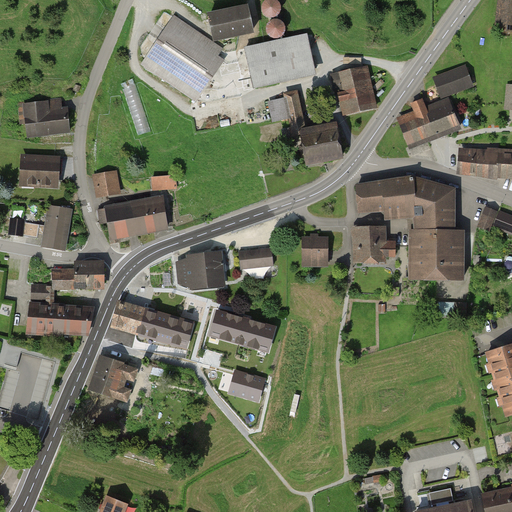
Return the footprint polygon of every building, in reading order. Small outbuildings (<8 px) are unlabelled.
[(511,0),(504,0),(502,31),(511,32),(511,0)] [(263,17),(265,19),(267,21),(270,21),(274,21),(277,19),(279,16),(280,13),(280,10),(279,7),(277,4),(274,2),(271,2),(268,2),(265,4),(263,6),(261,8),(261,11),(261,14),(263,17)] [(211,17),(216,40),(252,32),(247,8),(211,17)] [(176,19),(146,64),(199,100),(225,61),(219,57),(223,51),(176,19)] [(267,38),(269,40),(272,42),(275,42),(278,42),(281,40),(283,37),(285,34),(285,31),(284,28),(281,25),(279,23),(275,23),(272,23),(269,24),(267,27),(266,29),(265,32),(266,35),(267,38)] [(247,49),(255,87),(315,74),(307,36),(247,49)] [(336,74),(345,115),(375,108),(366,67),(336,74)] [(434,80),(441,96),(472,84),(466,68),(434,80)] [(293,132),(301,131),(303,130),(296,92),(285,94),(286,98),(269,101),(273,120),(290,117),(293,132)] [(400,120),(411,146),(460,126),(450,100),(426,110),(422,100),(413,104),(417,114),(400,120)] [(27,123),(28,136),(71,131),(68,109),(61,110),(60,101),(20,105),(22,124),(27,123)] [(305,148),(308,163),(344,156),(337,124),(303,130),(301,131),(303,141),(300,142),(302,148),(305,148)] [(463,150),(461,174),(499,178),(501,154),(463,150)] [(511,154),(501,154),(499,178),(511,178),(511,154)] [(23,158),(22,184),(57,185),(58,160),(23,158)] [(116,174),(96,177),(99,195),(119,192),(116,174)] [(153,178),(154,189),(177,188),(176,176),(153,178)] [(413,178),(358,186),(359,213),(386,211),(387,220),(415,218),(416,232),(454,233),(455,190),(413,178)] [(108,223),(112,244),(120,242),(119,236),(168,227),(164,199),(100,210),(101,224),(108,223)] [(64,250),(71,210),(51,206),(47,227),(45,236),(43,247),(64,250)] [(496,213),(492,211),(489,217),(484,215),(479,227),(489,231),(496,213)] [(511,217),(499,212),(494,226),(511,233),(511,217)] [(24,221),(13,220),(11,235),(22,236),(23,223),(24,221)] [(47,227),(23,223),(22,236),(37,238),(38,234),(45,236),(47,227)] [(385,229),(352,229),(353,235),(356,235),(355,263),(383,263),(383,256),(395,256),(396,241),(385,241),(385,229)] [(416,232),(411,232),(410,278),(463,279),(464,233),(454,233),(416,232)] [(304,239),(304,262),(327,262),(327,239),(319,239),(319,235),(311,235),(311,239),(304,239)] [(240,252),(241,270),(274,266),(272,249),(240,252)] [(227,286),(225,255),(191,257),(179,263),(181,285),(193,288),(227,286)] [(52,286),(52,288),(54,288),(103,288),(103,283),(107,283),(106,269),(102,270),(102,263),(75,263),(75,272),(52,273),(52,286)] [(30,304),(27,330),(37,331),(37,335),(53,336),(54,332),(87,334),(92,309),(82,308),(53,306),(54,288),(52,288),(52,286),(34,286),(33,300),(46,301),(46,305),(30,304)] [(119,303),(113,325),(139,332),(145,311),(119,303)] [(466,303),(439,303),(439,317),(466,317),(466,303)] [(194,325),(145,311),(139,332),(187,346),(194,325)] [(275,329),(217,312),(211,334),(269,351),(275,329)] [(507,415),(511,413),(511,345),(487,353),(507,415)] [(103,357),(92,390),(130,403),(141,370),(103,357)] [(265,381),(236,372),(230,392),(259,401),(265,381)] [(0,485),(13,461),(0,453),(0,485)] [(424,511),(473,511),(471,502),(455,505),(451,489),(432,492),(436,510),(424,511)] [(511,511),(511,493),(486,497),(488,511),(511,511)] [(125,511),(129,503),(110,497),(104,511),(125,511)]
